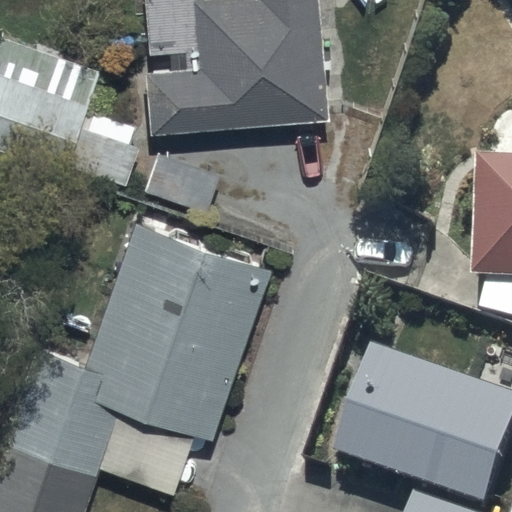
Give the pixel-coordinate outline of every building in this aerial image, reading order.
[(318,0),(145,0),(150,57),(186,54),(187,70),(146,73),(151,135),(329,120),(318,0)] [(89,112),(103,67),(3,34),(0,43),(0,145),(126,187),(140,148),(130,145),(136,127),(89,112)] [(511,152),(475,151),(470,272),(485,272),(511,273),(511,152)] [(270,269),(134,223),(85,367),(36,350),(0,455),(0,511),(84,511),(100,468),(174,493),(194,434),(211,440),(270,269)] [(511,414),(511,389),(372,342),(336,448),(484,498),(511,414)] [(474,511),(414,492),(407,511),(474,511)]
